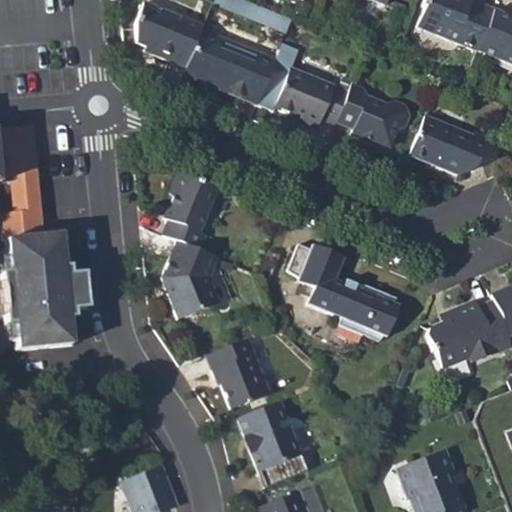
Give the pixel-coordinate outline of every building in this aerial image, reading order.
[(212,8),(287,39),(293,23),(240,2),(235,0),(215,0),(212,7),(212,8)] [(363,0),(385,9),(389,0),(363,0)] [(499,4),(489,0),(425,0),(426,1),(429,2),(422,21),(482,45),(499,4)] [(137,40),(146,45),(156,49),(154,55),(186,69),(202,32),(204,28),(143,3),(135,24),(137,40)] [(511,9),(499,4),(482,45),(511,56),(511,9)] [(242,93),(261,101),(277,62),(202,32),(186,69),(184,74),(204,82),(205,79),(211,82),(210,86),(239,98),(242,93)] [(144,51),(154,55),(156,49),(146,45),(144,51)] [(321,120),(335,127),(349,94),(289,69),(273,110),(298,121),(297,124),(316,132),(321,120)] [(362,92),(351,88),(349,94),(335,127),(334,130),(352,138),(350,141),(389,158),(397,140),(402,138),(409,120),(405,108),(394,104),(383,108),(365,101),(362,92)] [(475,137),(427,117),(409,158),(457,178),(497,163),(503,144),(476,133),(475,137)] [(0,184),(10,184),(35,182),(31,128),(0,130),(0,184)] [(201,234),(218,192),(177,175),(169,198),(171,202),(162,221),(167,224),(162,236),(175,241),(202,252),(208,237),(201,234)] [(10,184),(13,215),(38,213),(35,182),(10,184)] [(68,313),(83,312),(80,277),(64,278),(61,237),(40,239),(38,213),(13,215),(0,215),(0,225),(1,241),(4,241),(7,276),(0,276),(0,289),(3,326),(12,325),(14,351),(71,347),(68,313)] [(212,280),(220,260),(202,252),(175,241),(161,279),(177,320),(220,303),(212,280)] [(303,306),(341,322),(339,327),(377,343),(405,314),(395,310),(399,302),(357,284),(355,289),(337,281),(342,267),(314,249),(312,253),(300,248),(290,274),(301,281),(298,286),(310,291),(306,300),(303,306)] [(295,296),(306,300),(310,291),(298,286),(295,296)] [(494,302),(507,334),(511,332),(511,286),(491,295),(494,302)] [(475,362),(511,347),(511,345),(507,334),(494,302),(477,309),(474,303),(448,315),(450,321),(442,324),(430,329),(429,335),(437,352),(439,351),(446,368),(473,357),(475,362)] [(439,319),(442,324),(450,321),(448,315),(439,319)] [(269,395),(248,340),(206,357),(214,378),(217,377),(230,408),(245,402),(246,404),(269,395)] [(238,419),(265,489),(306,473),(279,403),(238,419)] [(511,429),(501,434),(511,461),(511,429)] [(462,511),(450,479),(442,482),(440,475),(448,471),(439,449),(405,463),(406,467),(403,474),(395,478),(402,499),(407,498),(412,511),(416,510),(417,511),(462,511)] [(391,469),(395,478),(403,474),(406,467),(405,463),(391,469)] [(120,483),(130,511),(168,511),(174,510),(159,469),(120,483)] [(256,506),(258,511),(305,511),(296,490),(256,506)]
